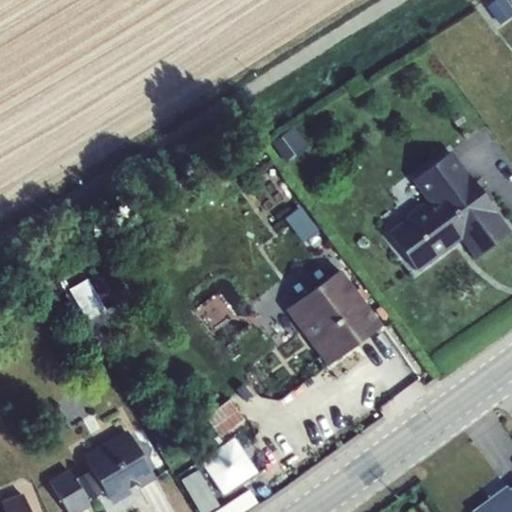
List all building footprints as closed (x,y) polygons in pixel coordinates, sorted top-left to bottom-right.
[(511,10),(504,0),(494,0),(487,5),(500,24),(511,14),(511,10)] [(292,127),(272,142),(287,163),(307,149),(292,127)] [(432,205),(469,177),(451,151),(413,180),(432,205)] [(460,235),(477,255),(509,233),(469,177),(432,205),(394,232),(418,267),(460,235)] [(286,309),(328,364),(381,324),(339,268),(286,309)] [(87,278),(69,289),(88,320),(105,309),(87,278)] [(208,413),(218,435),(245,422),(235,400),(208,413)] [(129,431),(83,458),(89,468),(103,491),(111,504),(131,492),(128,488),(137,482),(140,487),(156,477),(129,431)] [(233,438),(199,461),(222,494),(256,471),(233,438)] [(103,491),(89,468),(73,478),(69,470),(49,482),(66,511),(77,511),(89,505),(87,501),(103,491)] [(197,470),(182,480),(201,511),(205,511),(218,504),(197,470)] [(508,486),(475,511),(511,511),(511,490),(508,486)] [(237,511),(257,502),(252,491),(232,501),(237,511)] [(3,511),(0,511),(27,511),(21,494),(0,502),(3,511)]
